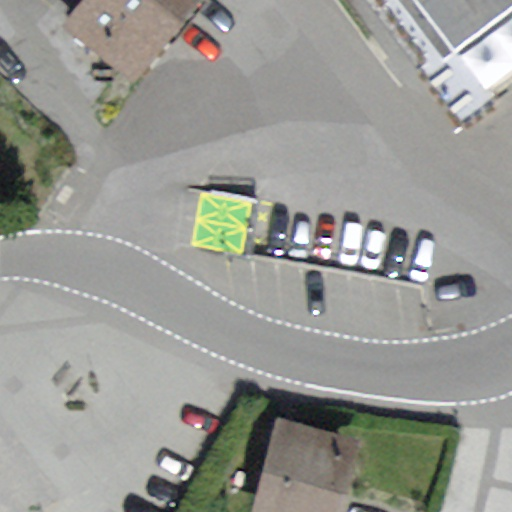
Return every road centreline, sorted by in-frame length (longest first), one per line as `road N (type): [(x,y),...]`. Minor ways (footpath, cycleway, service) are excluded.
road 1 (tertiary): [(508,355),(462,371),(417,374),(330,363),(225,328),(120,272)]
road 2 (residential): [(511,239),(450,192),(377,119),(291,0)]
road 3 (unclassified): [(120,272),(64,256),(0,257)]
